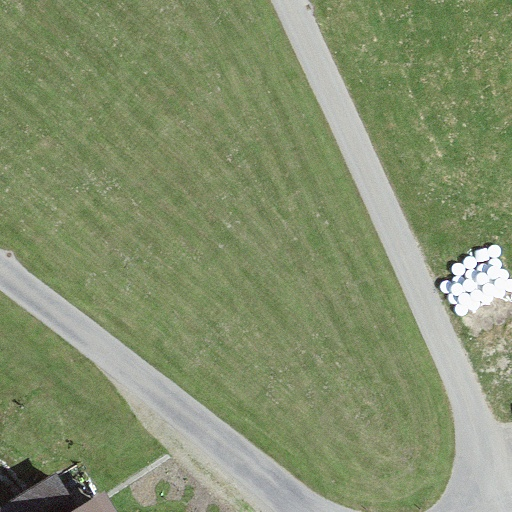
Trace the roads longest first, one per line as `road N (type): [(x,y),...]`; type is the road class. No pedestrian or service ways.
road 1 (unclassified): [(491,506),(463,400),(286,0)]
road 2 (unclassified): [(0,275),(110,355),(293,511)]
